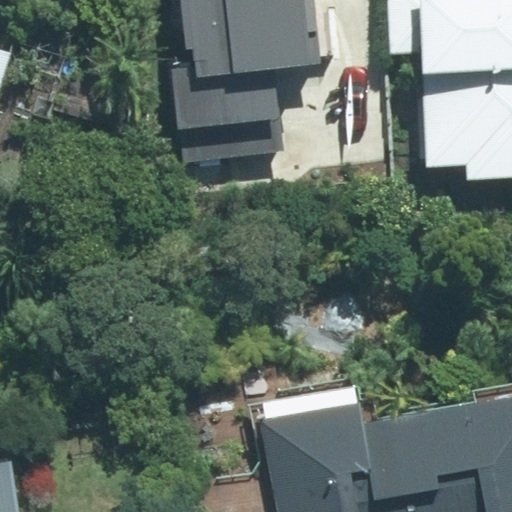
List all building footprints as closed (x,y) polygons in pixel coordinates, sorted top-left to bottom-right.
[(198,0),(207,67),(181,70),(193,160),(297,146),(286,59),(333,53),(325,0),(198,0)] [(511,0),(394,0),(398,49),(435,47),(443,172),(511,168),(511,0)] [(0,108),(17,50),(0,45),(0,108)] [(511,511),(511,393),(383,416),(379,391),(268,410),(285,511),(511,511)] [(0,511),(29,511),(22,457),(0,460),(0,511)]
